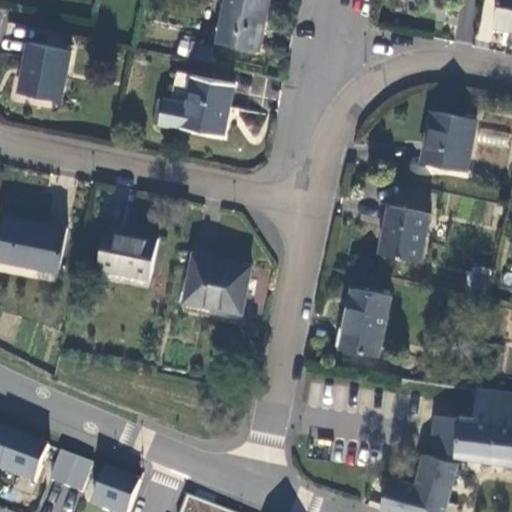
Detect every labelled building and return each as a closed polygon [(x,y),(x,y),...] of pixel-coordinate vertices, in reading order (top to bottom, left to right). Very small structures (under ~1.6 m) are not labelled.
[(226,0),(218,42),(259,51),(269,0),(226,0)] [(511,0),(499,0),(495,26),(511,29),(511,0)] [(72,50),(29,42),(19,92),(61,101),(72,50)] [(224,136),(234,84),(177,72),(172,100),(169,99),(164,123),(224,136)] [(423,160),(467,170),(477,119),(433,111),(423,160)] [(421,260),(431,213),(390,205),(380,252),(421,260)] [(0,260),(59,272),(68,228),(5,215),(0,240),(0,260)] [(151,279),(159,239),(107,228),(98,268),(151,279)] [(252,265),(195,253),(185,301),(242,313),(252,265)] [(392,296),(353,288),(341,347),(380,355),(392,296)] [(460,416),(459,418),(435,415),(431,450),(438,450),(437,457),(425,454),(417,485),(390,477),(381,511),(385,511),(444,511),(458,462),(456,462),(456,457),(511,464),(511,393),(476,388),(474,418),(460,416)] [(19,430),(0,423),(0,466),(4,469),(19,430)] [(55,444),(19,430),(4,469),(40,482),(55,444)] [(97,461),(63,449),(52,480),(86,492),(97,461)] [(112,464),(97,501),(123,511),(133,511),(147,479),(112,464)] [(243,511),(184,497),(180,511),(243,511)]
